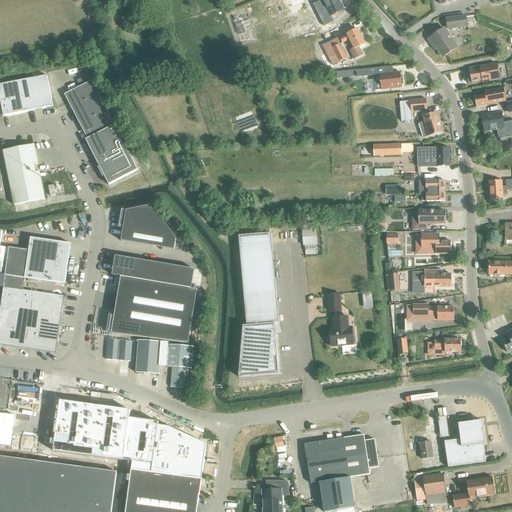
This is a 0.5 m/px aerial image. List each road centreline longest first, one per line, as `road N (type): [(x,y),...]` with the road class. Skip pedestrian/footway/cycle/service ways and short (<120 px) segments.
road 1 (residential): [(493,383),(471,293),(470,217),(452,100),(365,0)]
road 2 (residential): [(77,365),(101,219),(51,126),(0,133)]
road 3 (residential): [(226,421),(493,383)]
road 4 (residential): [(226,421),(173,410),(77,365)]
